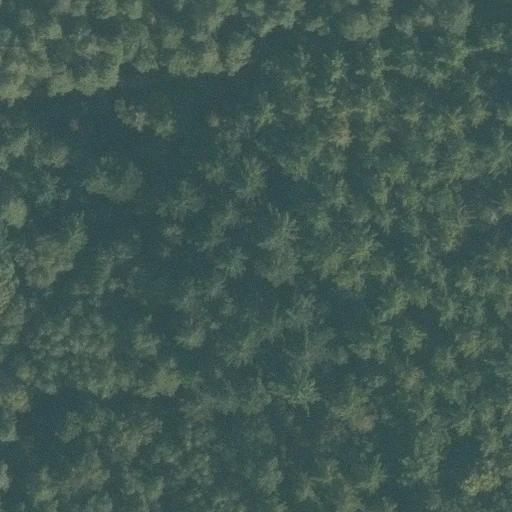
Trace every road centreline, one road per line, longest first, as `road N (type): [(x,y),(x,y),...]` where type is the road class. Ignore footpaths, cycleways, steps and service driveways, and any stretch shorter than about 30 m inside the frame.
road 1 (track): [(241,49),(331,301),(422,511)]
road 2 (track): [(203,57),(183,105),(0,350)]
road 3 (track): [(241,49),(503,0)]
road 4 (track): [(0,100),(203,57)]
